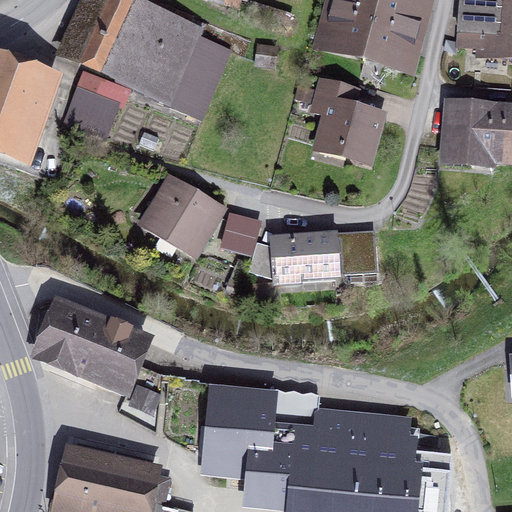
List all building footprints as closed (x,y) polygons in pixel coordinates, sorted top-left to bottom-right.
[(95,0),(71,54),(119,76),(145,18),(107,0),(95,0)] [(384,56),(388,54),(409,59),(422,9),(390,0),(336,0),(327,37),(347,43),(350,47),(349,51),(383,60),(384,56)] [(511,0),(461,0),(459,34),(485,36),(484,51),(511,53),(511,0)] [(145,18),(119,76),(115,84),(126,89),(201,121),(230,53),(198,40),(204,26),(151,5),(145,18)] [(291,19),(252,7),(249,15),(289,27),(291,19)] [(0,148),(22,156),(47,86),(0,69),(0,148)] [(114,86),(84,74),(63,126),(104,143),(126,89),(115,84),(114,86)] [(331,107),(321,145),(340,150),(347,157),(368,163),(379,119),(351,111),(355,95),(321,85),(317,103),(331,107)] [(511,160),(511,118),(507,119),(505,112),(449,107),(444,162),(471,164),(472,158),(511,160)] [(149,226),(194,253),(216,215),(171,188),(149,226)] [(230,219),(223,246),(252,254),(259,227),(230,219)] [(341,239),(343,276),(376,274),(374,237),(341,239)] [(318,239),(274,243),(277,285),(298,284),(297,279),(336,276),(333,240),(319,241),(318,239)] [(95,321),(93,327),(59,312),(41,353),(113,383),(110,390),(126,397),(146,349),(125,340),(128,334),(95,321)] [(140,382),(130,401),(154,413),(164,394),(140,382)] [(303,403),(213,395),(205,471),(249,475),(247,506),(272,508),(273,494),(292,495),(290,511),(415,511),(419,474),(411,473),(413,445),(404,444),(405,436),(391,435),(391,428),(301,419),(303,403)] [(179,511),(163,508),(169,481),(72,459),(61,510),(69,511),(179,511)]
